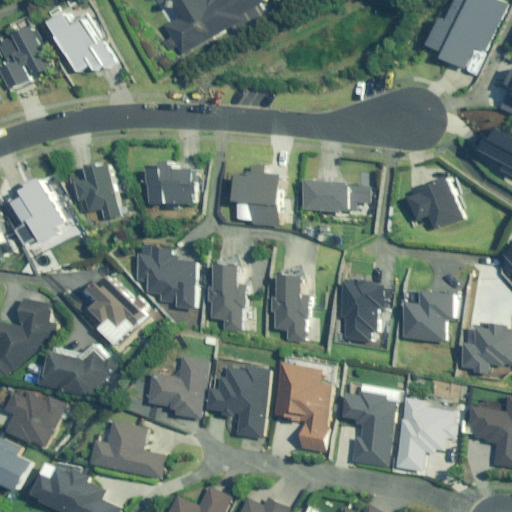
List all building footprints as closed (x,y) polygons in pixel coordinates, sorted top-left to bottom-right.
[(122,62),(110,40),(103,44),(99,38),(97,39),(87,22),(90,21),(87,15),(92,13),(84,0),(81,0),(52,16),(83,71),(97,63),(101,70),(108,66),(110,69),(122,62)] [(171,0),(179,17),(165,24),(180,53),(233,26),(237,35),(270,18),(262,3),(265,2),(264,0),(171,0)] [(487,51),(509,3),(502,0),(457,0),(449,19),(444,16),(430,45),(448,53),(446,57),(469,68),(478,47),(487,51)] [(0,55),(17,93),(42,82),(41,79),(50,75),(31,32),(26,22),(10,29),(13,38),(0,43),(0,55)] [(86,212),(105,208),(107,218),(124,216),(115,164),(93,168),(94,179),(81,181),(86,212)] [(286,175),(268,174),(268,165),(255,165),(254,173),(241,172),(239,202),(256,203),(255,224),(283,226),(286,175)] [(148,173),(147,190),(149,190),(149,207),(192,208),(193,174),(175,174),(175,169),(159,169),(159,173),(148,173)] [(433,186),(423,190),(424,193),(412,198),(420,220),(432,216),(437,228),(467,218),(452,176),(432,183),(433,186)] [(61,227),(64,225),(48,195),(52,193),(45,180),(31,188),(29,189),(29,191),(23,194),(26,199),(13,206),(24,227),(29,225),(40,246),(65,233),(61,227)] [(377,192),(371,191),(371,183),(310,180),(310,193),(308,193),(307,208),(357,211),(357,204),(370,204),(370,199),(376,200),(377,192)] [(0,259),(10,256),(8,252),(17,249),(14,240),(5,243),(0,230),(0,221),(3,220),(0,211),(0,259)] [(183,256),(178,256),(178,248),(160,247),(160,243),(145,243),(143,280),(152,280),(152,293),(164,293),(164,301),(182,302),(182,307),(201,308),(202,282),(198,282),(199,261),(182,260),(183,256)] [(247,266),(223,265),(223,266),(219,266),(218,286),(216,286),(215,293),(214,293),(214,301),(217,301),(216,319),(226,320),(226,329),(252,331),(253,307),(249,307),(251,270),(247,270),(247,266)] [(375,277),(375,269),(348,268),(347,288),(344,288),(342,321),(349,321),(355,321),(355,332),(376,333),(376,322),(378,277),(375,277)] [(103,329),(117,344),(138,325),(139,326),(152,314),(116,275),(107,284),(104,281),(94,290),(104,301),(96,309),(109,323),(103,329)] [(309,285),(310,277),(282,276),(281,296),(278,296),(277,329),(283,329),(289,329),(289,341),(310,341),(310,330),(312,285),(309,285)] [(449,293),(428,292),(427,304),(411,302),(408,338),(448,341),(449,320),(458,320),(460,294),(457,294),(457,289),(449,289),(449,293)] [(28,297),(26,311),(19,324),(4,320),(0,341),(0,374),(10,377),(58,334),(59,311),(55,311),(55,302),(28,297)] [(91,396),(104,384),(113,393),(124,383),(116,374),(124,366),(107,349),(103,352),(98,346),(89,355),(57,347),(47,386),(82,394),(91,396)] [(176,410),(183,410),(182,416),(209,419),(216,359),(189,356),(187,375),(159,372),(155,404),(177,406),(176,410)] [(305,422),(306,419),(311,420),(306,447),(326,451),(328,439),(332,440),(335,427),(331,427),(334,411),(338,411),(339,403),(335,403),(338,385),(328,383),(331,369),(291,362),(281,415),(300,418),(299,421),(305,422)] [(278,369),(254,365),(254,370),(236,367),(234,377),(229,376),(227,389),(217,387),(213,409),(228,411),(227,415),(240,417),(240,414),(244,415),(241,434),(266,439),(278,369)] [(395,467),(402,394),(356,389),(356,394),(352,394),(350,418),(363,420),(363,424),(368,424),(367,437),(361,437),(359,463),(395,467)] [(68,405),(50,396),(48,399),(34,391),(31,398),(20,392),(11,409),(18,413),(10,429),(44,448),(68,405)] [(428,471),(431,453),(440,454),(440,450),(450,451),(452,438),(461,439),(463,424),(459,424),(461,412),(434,408),(434,401),(414,398),(404,467),(428,471)] [(477,425),(483,425),(482,437),(494,438),(493,442),(503,443),(501,466),(511,466),(511,411),(479,408),(477,425)] [(169,457),(146,451),(152,427),(118,419),(112,443),(103,440),(98,463),(164,479),(169,457)] [(0,479),(21,491),(37,463),(20,454),(23,447),(3,437),(0,442),(0,479)] [(124,511),(126,509),(108,499),(112,491),(94,482),(97,477),(78,468),(75,474),(63,468),(58,478),(50,474),(40,494),(50,499),(49,502),(69,511),(124,511)] [(176,511),(228,511),(236,497),(212,486),(204,505),(184,495),(176,511)] [(247,511),(294,511),(296,509),(274,498),(270,505),(255,498),(247,511)]
